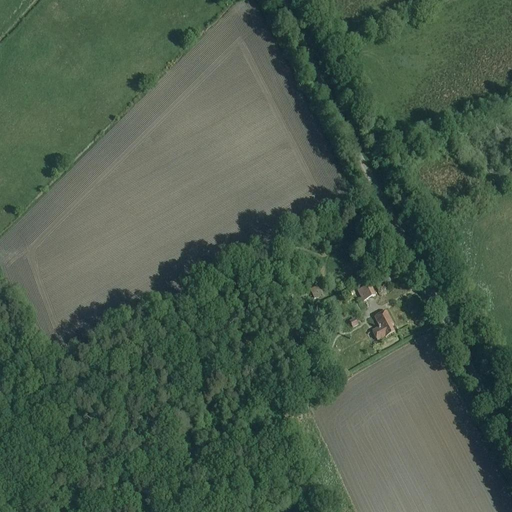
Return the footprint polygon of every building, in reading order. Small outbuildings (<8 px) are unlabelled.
[(388,271),(380,275),(385,286),(394,282),(388,271)] [(360,291),(358,292),(364,302),(376,295),(370,285),(368,286),(363,279),(355,284),(360,291)] [(310,291),(314,300),(322,296),(318,287),(310,291)] [(393,326),(386,313),(375,319),(378,325),(377,325),(378,329),(372,332),(377,341),(385,337),(385,338),(395,333),(391,327),(393,326)] [(355,320),(349,323),(352,329),(358,327),(355,320)] [(295,416),(285,422),(290,429),(300,423),(295,416)]
